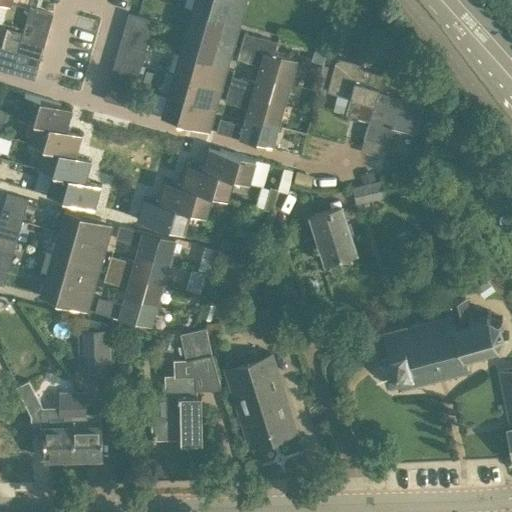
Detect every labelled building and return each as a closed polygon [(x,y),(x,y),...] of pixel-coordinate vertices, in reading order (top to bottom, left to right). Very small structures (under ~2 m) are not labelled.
[(244,2),(236,0),(194,0),(192,10),(238,23),(244,2)] [(54,14),(31,7),(28,18),(39,22),(36,32),(47,36),(54,14)] [(238,23),(192,10),(186,30),(233,43),(238,23)] [(129,12),(126,23),(151,31),(155,20),(129,12)] [(39,22),(28,18),(22,40),(44,46),(47,36),(36,32),(39,22)] [(148,41),(151,31),(126,23),(123,34),(148,41)] [(180,51),(216,61),(227,64),(233,43),(186,30),(180,51)] [(241,46),(249,48),(253,35),(245,33),(241,46)] [(145,52),(148,41),(123,34),(120,45),(145,52)] [(249,48),(257,50),(261,38),(253,35),(249,48)] [(257,50),(265,52),(269,40),(261,38),(257,50)] [(27,64),(38,68),(44,46),(22,40),(19,51),(30,54),(27,64)] [(265,52),(274,55),(277,43),(269,40),(265,52)] [(142,63),(145,52),(120,45),(116,55),(142,63)] [(265,52),(257,50),(249,48),(241,46),(237,60),(262,67),(259,74),(294,84),(296,78),(292,77),(296,61),(274,55),(265,52)] [(0,69),(35,79),(38,68),(27,64),(30,54),(19,51),(17,56),(0,51),(0,69)] [(174,72),(210,83),(220,86),(227,64),(216,61),(180,51),(174,72)] [(116,55),(113,66),(139,74),(142,63),(116,55)] [(377,90),(378,90),(382,74),(360,68),(361,63),(341,58),(336,61),(327,92),(350,98),(346,115),(368,121),(369,121),(377,90)] [(136,84),(139,74),(113,66),(110,77),(136,84)] [(220,86),(210,83),(174,72),(168,94),(214,107),(220,86)] [(229,88),(284,104),(289,87),(293,88),(294,84),(259,74),(257,83),(233,76),(229,88)] [(110,77),(107,88),(133,96),(136,84),(110,77)] [(130,106),(133,96),(107,88),(104,99),(130,106)] [(284,104),(229,88),(226,101),(249,108),(247,117),(282,127),(284,120),(280,119),(284,104)] [(377,90),(369,121),(368,121),(364,138),(389,145),(393,127),(417,134),(425,103),(422,99),(401,93),(401,96),(378,90),(377,90)] [(67,128),(73,107),(24,93),(18,116),(33,120),(34,119),(67,128)] [(214,107),(168,94),(161,116),(208,129),(214,107)] [(272,148),(277,129),(281,130),(282,127),(247,117),(245,125),(221,119),(217,132),(272,148)] [(76,155),(76,154),(82,132),(67,128),(34,119),(33,120),(27,142),(42,146),(43,145),(76,155)] [(52,171),(53,171),(86,180),(86,179),(92,158),(76,154),(76,155),(43,145),(42,146),(36,167),(44,169),(52,171)] [(234,178),(250,182),(256,159),(208,146),(202,167),(202,168),(235,177),(234,178)] [(202,168),(202,167),(186,163),(180,184),(180,185),(213,194),(212,195),(228,199),(234,178),(235,177),(202,168)] [(284,168),(278,189),(286,192),(292,170),(284,168)] [(44,169),(38,191),(94,207),(101,183),(86,179),(86,180),(53,171),(52,171),(44,169)] [(302,184),(305,173),(296,170),(293,182),(302,184)] [(359,173),(362,183),(374,180),(371,170),(359,173)] [(352,186),(356,203),(386,196),(382,178),(374,180),(362,183),(352,186)] [(212,195),(213,194),(180,185),(180,184),(165,179),(159,201),(159,202),(192,211),(191,212),(206,216),(212,195)] [(278,189),(269,187),(263,208),(272,210),(278,189)] [(10,225),(20,228),(29,199),(8,192),(4,208),(14,211),(10,225)] [(159,202),(159,201),(144,196),(138,219),(185,233),(191,212),(192,211),(159,202)] [(249,228),(257,230),(263,208),(255,205),(249,228)] [(327,263),(357,253),(342,206),(312,216),(327,263)] [(0,219),(0,237),(16,242),(20,228),(10,225),(14,211),(4,208),(0,219)] [(55,230),(95,241),(105,244),(112,223),(65,209),(60,225),(56,225),(55,230)] [(137,253),(173,263),(174,258),(170,257),(175,240),(120,225),(116,238),(139,245),(137,253)] [(257,230),(249,228),(243,249),(252,251),(257,230)] [(52,252),(89,263),(99,266),(105,244),(95,241),(55,230),(54,234),(57,235),(52,252)] [(16,242),(0,237),(0,259),(2,253),(12,256),(16,242)] [(198,259),(208,262),(210,256),(212,250),(213,248),(202,245),(202,248),(200,254),(198,259)] [(43,272),(83,284),(93,287),(99,266),(89,263),(52,252),(48,268),(45,267),(43,272)] [(0,259),(0,284),(4,285),(12,256),(2,253),(0,259)] [(108,268),(163,284),(168,267),(171,268),(173,263),(137,253),(135,261),(111,255),(108,268)] [(229,255),(229,256),(227,256),(226,260),(229,265),(237,267),(242,264),(243,260),(242,260),(242,259),(242,258),(240,255),(232,253),(229,255)] [(125,296),(161,306),(162,301),(158,299),(163,284),(108,268),(104,280),(128,287),(125,296)] [(93,287),(83,284),(43,272),(42,277),(45,278),(40,295),(87,309),(93,287)] [(316,278),(308,281),(313,292),(320,289),(316,278)] [(493,288),(486,279),(477,286),(484,296),(493,288)] [(199,292),(201,284),(188,280),(186,288),(199,292)] [(161,306),(125,296),(123,304),(99,297),(95,311),(151,327),(156,309),(159,310),(161,306)] [(469,361),(471,361),(469,355),(482,352),(483,358),(487,356),(486,351),(498,347),(501,352),(504,349),(501,345),(504,336),(510,336),(510,333),(504,332),(502,323),(506,320),(503,316),(499,320),(492,316),(492,310),(488,310),(488,316),(476,319),(475,313),(471,314),(466,296),(449,301),(451,310),(449,309),(447,312),(435,315),(434,311),(431,312),(432,316),(419,319),(418,315),(415,316),(416,320),(404,323),(403,320),(399,321),(400,324),(386,328),(382,326),(381,329),(383,330),(385,336),(381,337),(380,340),(389,373),(397,370),(401,386),(399,388),(402,389),(403,387),(418,382),(419,386),(422,385),(421,381),(433,378),(434,382),(437,381),(436,377),(449,374),(450,377),(453,377),(452,373),(469,369),(473,371),(474,369),(471,367),(469,361)] [(258,308),(267,341),(291,335),(282,301),(258,308)] [(215,305),(206,303),(202,318),(211,320),(215,305)] [(79,373),(112,373),(112,324),(73,314),(73,332),(79,332),(79,373)] [(187,360),(212,355),(207,328),(181,333),(186,358),(187,360)] [(251,445),(298,430),(274,354),(227,369),(251,445)] [(202,396),(197,396),(197,388),(222,388),(212,355),(187,360),(186,358),(177,359),(177,376),(168,376),(169,396),(153,396),(154,440),(157,440),(157,438),(182,437),(183,443),(204,443),(202,396)] [(511,366),(500,369),(511,429),(509,429),(511,442),(511,366)] [(40,426),(45,426),(46,458),(74,458),(73,393),(58,393),(59,407),(43,407),(28,379),(16,386),(31,414),(30,419),(40,419),(40,426)] [(103,458),(102,412),(87,413),(86,392),(73,393),(74,458),(86,458),(86,462),(99,462),(99,458),(103,458)]
